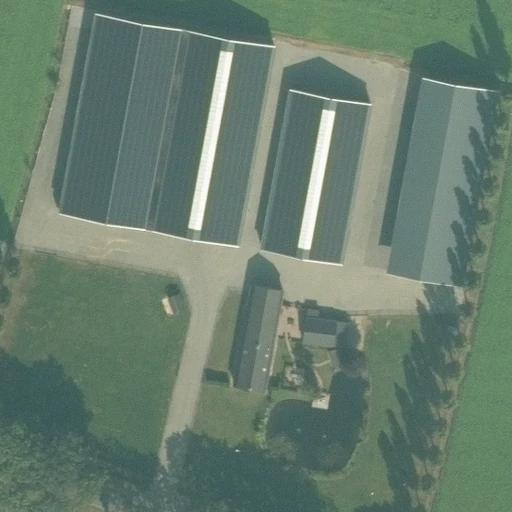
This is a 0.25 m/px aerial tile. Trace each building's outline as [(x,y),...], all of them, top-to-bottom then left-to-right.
[(274,46),(95,13),(59,211),(237,244),(274,46)] [(437,79),(402,273),(462,284),(498,90),(437,79)] [(290,89),(261,248),(341,262),(370,104),(290,89)] [(282,293),(251,288),(234,383),(265,389),(282,293)] [(178,293),(168,297),(174,313),(183,309),(178,293)] [(331,346),(335,321),(306,317),(303,342),(331,346)] [(342,347),(328,352),(333,367),(347,363),(342,347)]
